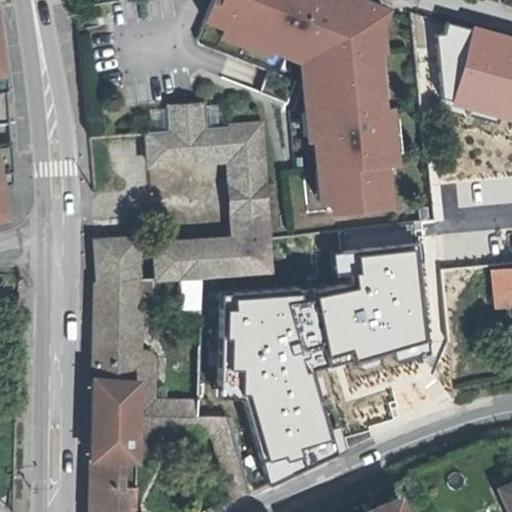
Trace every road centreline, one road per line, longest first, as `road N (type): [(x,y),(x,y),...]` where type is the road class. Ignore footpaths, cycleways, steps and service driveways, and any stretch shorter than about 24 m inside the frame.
road 1 (unclassified): [(511,405),(397,441),(243,511)]
road 2 (primary): [(60,233),(54,511)]
road 3 (primary): [(33,0),(60,233)]
